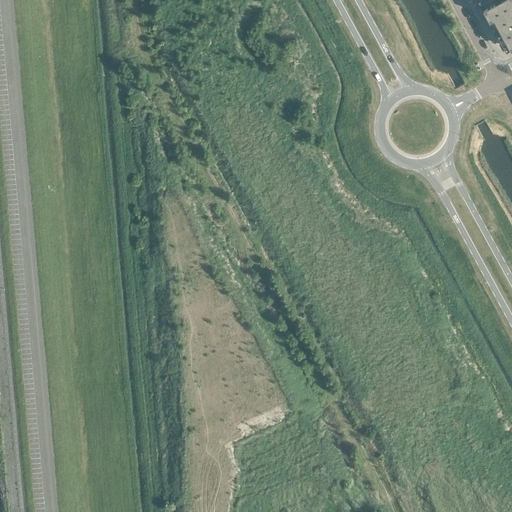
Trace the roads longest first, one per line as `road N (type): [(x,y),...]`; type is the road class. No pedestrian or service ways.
road 1 (track): [(132,0),(141,50),(390,511)]
road 2 (secondary): [(423,162),(511,324)]
road 3 (secondary): [(511,284),(441,153)]
